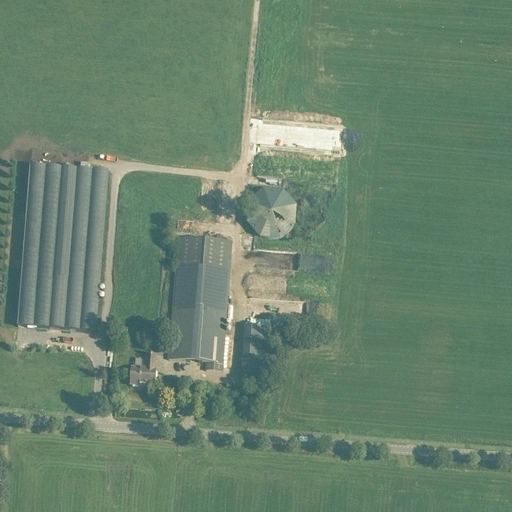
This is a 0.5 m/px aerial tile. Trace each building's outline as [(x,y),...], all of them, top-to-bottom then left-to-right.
[(309,181),(337,182),(338,164),(310,163),(309,181)] [(18,328),(96,334),(108,174),(30,168),(18,328)] [(302,215),(302,214),(302,210),(300,205),(298,201),(295,198),(292,195),(288,193),(284,191),(280,191),(277,191),(271,192),(267,194),(263,197),(260,201),(258,205),(256,209),(256,213),(256,218),(257,223),(259,226),(262,230),(266,234),(269,235),(273,237),(278,238),(283,237),(287,236),(291,234),(295,231),(298,227),(300,224),(302,219),(302,215)] [(179,239),(169,352),(169,361),(207,364),(206,372),(222,373),(233,244),(179,239)] [(245,327),(242,369),(241,379),(265,381),(269,329),(245,327)] [(132,369),(131,376),(131,386),(155,388),(156,371),(155,371),(156,357),(147,356),(146,370),(132,369)]
